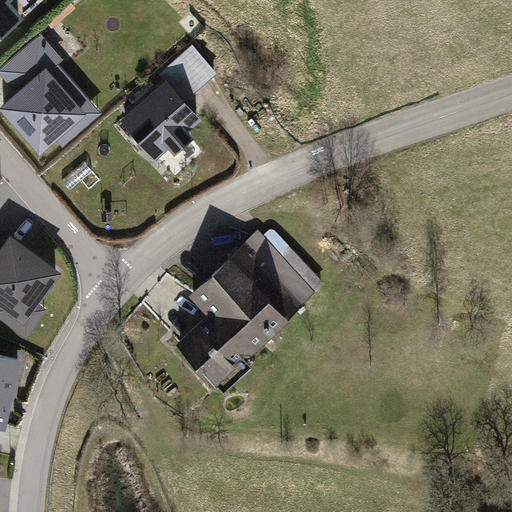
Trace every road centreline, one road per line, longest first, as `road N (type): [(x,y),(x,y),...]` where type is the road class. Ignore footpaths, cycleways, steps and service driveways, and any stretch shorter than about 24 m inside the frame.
road 1 (residential): [(511,94),(262,182),(184,222),(111,284)]
road 2 (residential): [(111,284),(77,329),(47,391),(30,511)]
road 3 (residential): [(111,284),(0,153)]
